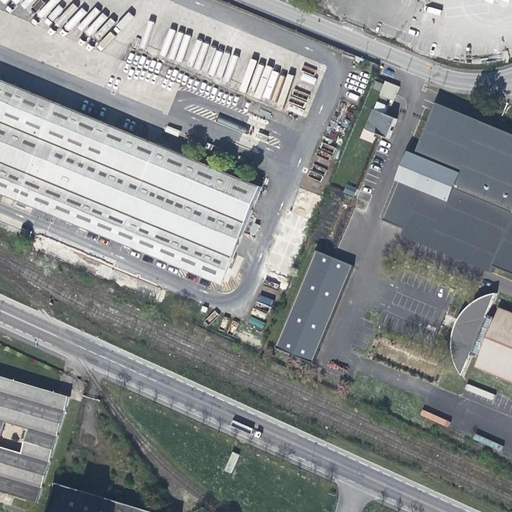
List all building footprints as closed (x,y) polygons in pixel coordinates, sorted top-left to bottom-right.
[(469,100),(380,65),(261,359),(439,439),(511,473),(511,131),(464,113),(469,100)] [(265,187),(0,81),(0,195),(4,197),(24,205),(22,209),(27,212),(29,207),(34,209),(225,286),(265,187)] [(24,205),(4,197),(0,208),(0,226),(23,236),(34,209),(29,207),(27,212),(22,209),(24,205)] [(221,320),(214,317),(210,325),(218,328),(221,320)] [(0,491),(39,502),(69,397),(64,395),(2,377),(0,376),(0,491)] [(112,444),(97,454),(114,479),(129,468),(112,444)] [(240,457),(234,454),(226,472),(232,475),(240,457)] [(145,511),(58,485),(49,511),(145,511)]
